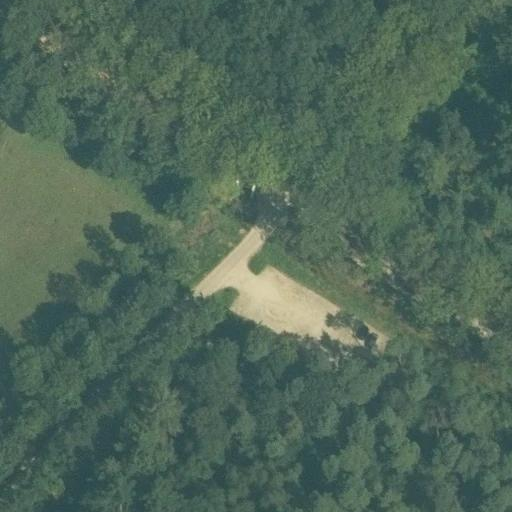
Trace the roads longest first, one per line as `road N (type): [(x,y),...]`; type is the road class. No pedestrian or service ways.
road 1 (unclassified): [(2,511),(489,0)]
road 2 (track): [(0,14),(511,352)]
